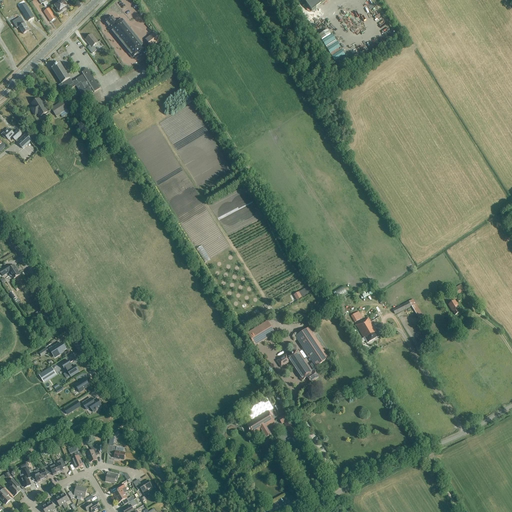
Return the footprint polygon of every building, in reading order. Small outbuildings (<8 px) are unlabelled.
[(55,0),(57,3),(57,4),(54,6),(59,14),(60,13),(62,12),(67,8),(62,1),(63,0),(55,0)] [(52,21),(55,19),(52,15),(48,9),(44,12),(50,21),(51,21),(52,21)] [(26,13),(30,20),(35,16),(32,10),(26,13)] [(21,17),(13,22),(17,29),(19,28),(23,34),(29,31),(21,17)] [(112,17),(105,23),(110,29),(109,30),(124,48),(132,58),(145,48),(122,20),(121,20),(117,23),(112,17)] [(154,33),(146,39),(153,47),(160,42),(154,33)] [(87,48),(91,53),(92,54),(97,51),(93,47),(98,43),(91,35),(85,40),(90,46),(87,48)] [(54,67),(52,68),(61,84),(58,86),(62,92),(69,87),(70,90),(76,87),(81,94),(82,93),(85,98),(100,89),(89,70),(82,74),(84,76),(76,80),(76,81),(75,82),(75,83),(73,85),(70,80),(61,63),(59,64),(58,63),(53,66),(54,67)] [(33,107),(30,109),(35,115),(38,114),(40,117),(47,113),(39,99),(31,104),(33,107)] [(158,110),(166,106),(163,100),(155,105),(158,110)] [(51,109),(55,116),(66,110),(62,103),(51,109)] [(123,121),(125,124),(127,123),(129,126),(133,123),(131,121),(133,120),(130,116),(123,121)] [(14,134),(9,129),(2,135),(5,138),(6,137),(8,140),(12,137),(15,141),(19,137),(21,135),(17,131),(14,134)] [(26,134),(17,143),(23,149),(32,141),(26,134)] [(0,272),(2,277),(9,272),(10,274),(9,275),(10,277),(11,277),(12,276),(14,279),(20,275),(14,265),(10,268),(8,265),(0,270),(0,272)] [(458,295),(465,290),(462,286),(457,289),(456,288),(450,291),(451,293),(455,291),(458,295)] [(297,301),(302,298),(299,292),(294,295),(297,301)] [(348,299),(351,302),(357,297),(354,294),(348,299)] [(413,299),(409,301),(393,310),(395,314),(411,306),(419,318),(423,316),(413,299)] [(455,315),(460,312),(457,308),(459,307),(455,300),(448,305),(452,312),(453,311),(455,315)] [(251,320),(265,313),(260,305),(247,312),(251,320)] [(362,318),(358,312),(351,316),(355,323),(362,318)] [(368,318),(356,325),(358,328),(363,337),(363,338),(364,338),(363,338),(362,339),(360,340),(361,341),(361,342),(362,343),(365,341),(367,344),(379,337),(370,322),(368,318)] [(267,321),(247,333),(255,346),(275,334),(267,321)] [(338,345),(326,327),(316,334),(327,352),(338,345)] [(289,364),(296,374),(302,383),(308,380),(311,384),(319,379),(315,374),(314,374),(311,370),(313,368),(314,369),(328,360),(308,328),(294,337),(312,364),(308,366),(299,353),(296,355),(287,360),(286,357),(276,363),(280,370),(289,364)] [(57,347),(56,346),(50,350),(54,357),(57,354),(58,356),(63,353),(62,351),(66,349),(62,344),(57,347)] [(79,372),(75,366),(72,368),(71,366),(68,361),(61,365),(65,370),(66,369),(71,377),(79,372)] [(51,368),(39,375),(43,382),(55,375),(51,368)] [(83,390),(89,386),(85,379),(79,383),(75,385),(79,393),(84,390),(83,390)] [(98,401),(94,403),(91,399),(83,404),(88,411),(91,409),(93,412),(101,407),(98,401)] [(73,404),(68,407),(71,413),(76,409),(73,404)] [(268,412),(262,416),(247,425),(253,435),(261,430),(266,438),(271,435),(266,427),(274,422),(271,417),(273,416),(270,411),(268,412)] [(286,415),(279,419),(282,424),(284,423),(293,438),(305,461),(310,458),(298,435),(289,420),(286,415)] [(92,451),(87,453),(91,462),(97,460),(95,456),(99,454),(99,455),(100,454),(95,443),(89,445),(92,451)] [(79,458),(81,456),(77,446),(68,450),(71,455),(74,453),(76,457),(72,459),(76,468),(82,466),(79,458)] [(113,447),(111,455),(115,456),(114,458),(124,460),(125,453),(123,453),(124,449),(118,448),(113,447)] [(158,454),(152,458),(166,480),(171,477),(158,454)] [(63,468),(65,467),(62,460),(57,462),(58,464),(55,465),(59,473),(64,471),(63,468)] [(53,476),(59,473),(55,465),(52,466),(51,464),(46,466),(49,474),(52,473),(53,476)] [(47,475),(49,474),(46,466),(41,469),(42,471),(39,472),(43,480),(48,478),(47,475)] [(31,478),(29,472),(27,468),(22,470),(24,475),(21,476),(22,479),(25,488),(31,485),(28,479),(31,478)] [(37,483),(43,480),(39,472),(36,473),(35,471),(33,472),(32,469),(29,471),(33,481),(36,480),(37,483)] [(117,481),(118,475),(110,473),(110,477),(107,476),(105,482),(106,482),(114,483),(114,484),(115,480),(117,481)] [(13,479),(9,483),(12,486),(9,489),(16,495),(20,491),(15,486),(17,484),(13,479)] [(147,490),(152,487),(148,480),(139,486),(138,484),(135,486),(138,491),(141,489),(143,492),(147,489),(147,490)] [(126,490),(125,490),(124,488),(125,487),(124,484),(118,488),(120,490),(113,494),(116,499),(124,494),(124,493),(127,492),(126,490)] [(87,489),(82,488),(79,500),(80,500),(81,497),(85,498),(87,489)] [(0,498),(0,499),(6,505),(11,500),(7,497),(10,495),(4,489),(0,492),(0,498)] [(60,496),(66,507),(68,506),(66,503),(69,501),(64,493),(60,496)] [(124,494),(116,499),(119,503),(125,499),(127,502),(129,501),(127,498),(124,494)] [(66,507),(60,496),(55,499),(60,507),(63,505),(65,508),(66,507)] [(129,506),(123,510),(123,511),(131,511),(134,511),(132,508),(134,506),(133,504),(135,503),(134,500),(128,504),(129,506)] [(46,505),(50,511),(53,511),(55,509),(51,502),(46,505)] [(91,511),(94,511),(101,508),(97,502),(91,506),(89,503),(84,506),(87,511),(90,510),(91,511)]
